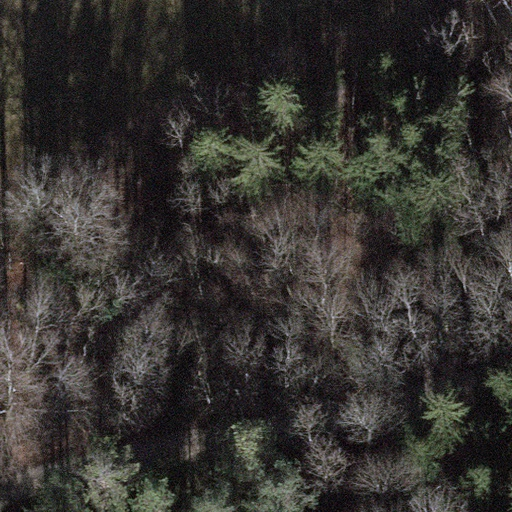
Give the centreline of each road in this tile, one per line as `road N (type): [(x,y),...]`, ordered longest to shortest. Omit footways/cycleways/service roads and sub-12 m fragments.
road 1 (track): [(511,367),(0,481)]
road 2 (track): [(511,277),(490,283),(413,266),(318,215),(111,219)]
